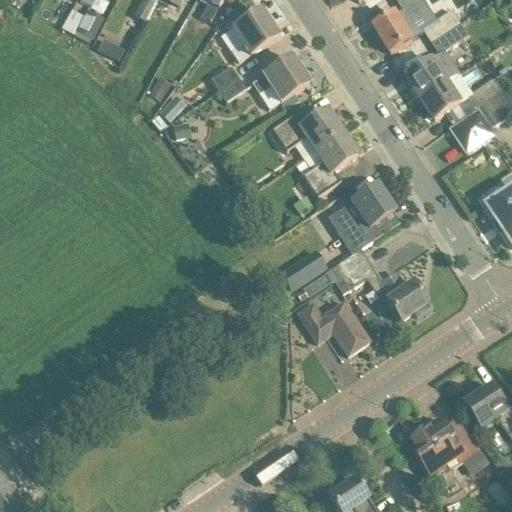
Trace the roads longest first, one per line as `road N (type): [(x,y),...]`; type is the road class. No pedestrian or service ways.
road 1 (residential): [(509,307),(300,0)]
road 2 (secondary): [(338,419),(509,307)]
road 3 (secondary): [(201,511),(338,419)]
road 4 (unclassified): [(414,511),(338,419)]
